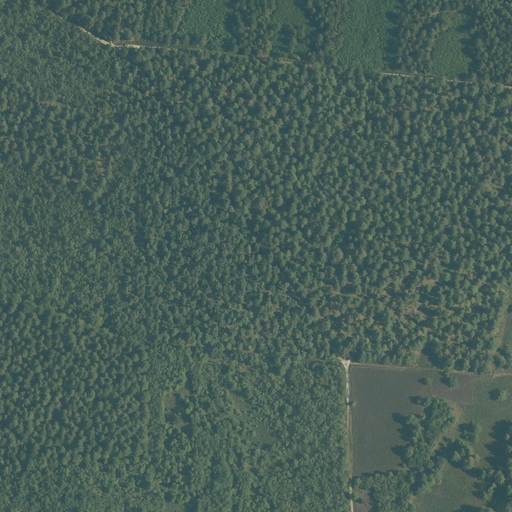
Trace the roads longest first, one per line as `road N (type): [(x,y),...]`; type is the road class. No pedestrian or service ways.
road 1 (track): [(511,88),(115,45)]
road 2 (track): [(142,75),(342,361)]
road 3 (track): [(148,345),(142,75)]
road 4 (track): [(148,345),(342,361)]
road 5 (track): [(148,345),(0,292)]
road 6 (track): [(353,511),(347,361)]
road 7 (track): [(347,361),(490,375)]
